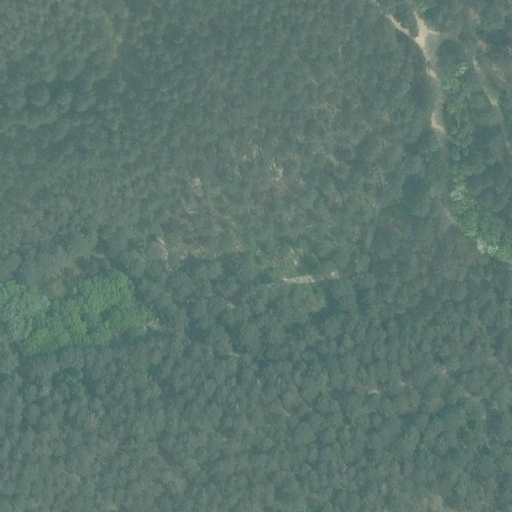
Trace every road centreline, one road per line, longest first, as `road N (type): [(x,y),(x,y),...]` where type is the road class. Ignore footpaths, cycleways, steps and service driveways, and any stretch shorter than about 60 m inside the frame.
road 1 (track): [(151,511),(42,360),(94,356),(164,334),(230,349),(273,343),(393,296),(429,231),(445,222)]
road 2 (track): [(511,262),(445,222),(435,61),(406,0)]
